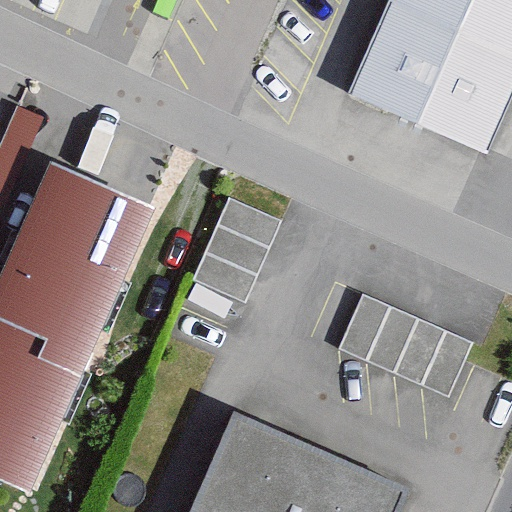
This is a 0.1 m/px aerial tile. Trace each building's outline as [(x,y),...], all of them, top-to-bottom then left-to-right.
[(511,103),(511,0),(388,0),(347,95),(489,157),(511,103)] [(157,207),(50,161),(0,274),(0,478),(31,493),(157,207)] [(282,221),(231,199),(194,281),(246,303),(282,221)] [(466,361),(474,345),(364,295),(340,349),(449,398),(466,361)] [(400,511),(410,490),(236,412),(191,511),(400,511)]
